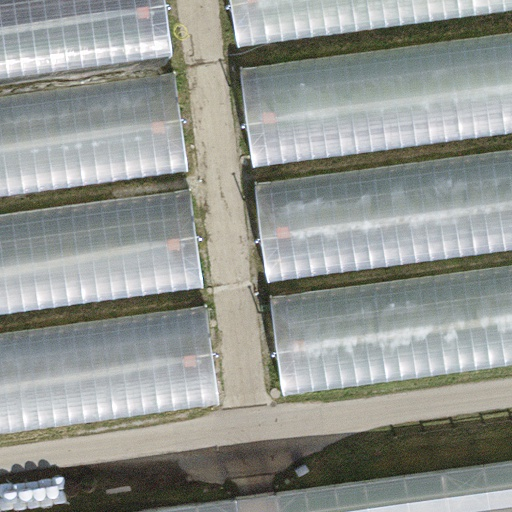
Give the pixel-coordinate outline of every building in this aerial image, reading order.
[(178,0),(0,0),(0,76),(185,58),(178,0)] [(511,0),(241,0),(245,31),(511,3),(511,0)] [(511,30),(252,59),(263,158),(511,130),(511,30)] [(0,191),(199,171),(189,77),(0,97),(0,191)] [(0,309),(215,285),(204,191),(0,215),(0,309)] [(292,385),(511,360),(511,261),(281,288),(292,385)] [(0,432),(232,405),(221,307),(0,333),(0,432)] [(511,511),(511,452),(53,511),(511,511)]
